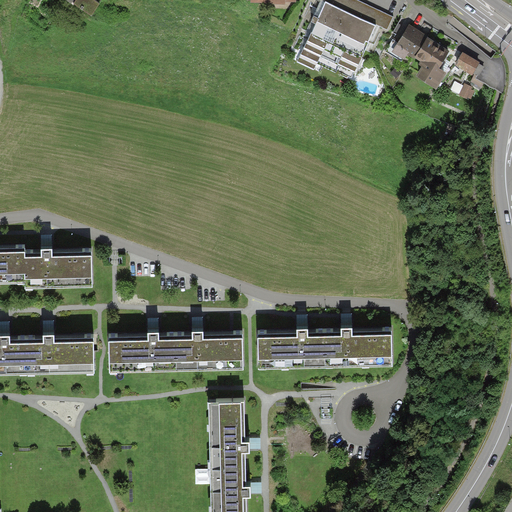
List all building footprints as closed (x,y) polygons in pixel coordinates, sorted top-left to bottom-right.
[(52,0),(80,19),(93,0),(52,0)] [(393,16),(358,0),(323,0),(322,3),(312,24),(308,33),(306,37),(300,49),(295,60),(312,67),(316,59),(352,75),(359,58),(365,46),(375,23),(387,28),(393,16)] [(410,56),(424,34),(406,23),(396,38),(393,37),(386,49),(400,58),(404,52),(410,56)] [(424,34),(410,56),(418,62),(414,70),(433,82),(443,66),(435,62),(444,47),(424,34)] [(481,60),(461,48),(453,61),(474,73),(481,60)] [(470,87),(463,84),(458,96),(465,99),(470,87)] [(0,280),(23,280),(23,252),(23,247),(0,247),(0,280)] [(46,252),(23,252),(23,280),(23,286),(91,284),(90,251),(46,252)] [(324,332),(325,362),(392,360),(391,330),(347,331),(324,332)] [(302,332),(258,333),(259,364),(325,362),(324,332),(302,332)] [(198,335),(175,335),(176,366),(244,365),(243,334),(198,335)] [(176,366),(175,335),(154,335),(110,336),(110,367),(176,366)] [(49,338),(25,339),(26,371),(94,369),(93,337),(49,338)] [(0,339),(0,371),(26,371),(25,339),(4,339),(0,339)] [(212,467),(246,467),(246,444),(245,401),(211,401),(212,467)] [(246,511),(246,488),(246,467),(212,467),(212,511),(246,511)]
